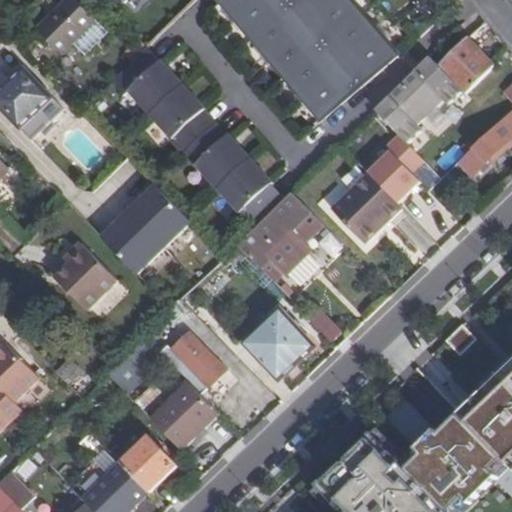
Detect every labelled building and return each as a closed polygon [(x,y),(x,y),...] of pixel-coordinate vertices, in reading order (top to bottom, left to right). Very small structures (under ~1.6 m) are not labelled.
[(70,0),(66,4),(36,33),(61,58),(96,24),(72,0),(70,0)] [(352,0),(229,0),(223,5),(323,124),(401,57),(352,0)] [(468,40),(459,49),(451,40),(378,112),(402,135),(409,143),(424,129),(420,124),(444,99),(449,105),(462,91),(466,95),(495,67),(485,57),(468,40)] [(258,230),(287,201),(273,186),(275,184),(231,137),(229,138),(206,113),(207,111),(163,63),(162,64),(148,50),(111,85),(124,99),(130,95),(173,141),(171,142),(196,170),(198,168),(241,216),(243,214),(258,230)] [(0,106),(23,130),(53,100),(26,72),(9,87),(0,96),(0,106)] [(23,130),(31,139),(34,141),(65,111),(63,108),(53,100),(23,130)] [(511,117),(477,150),(463,163),(476,177),(490,164),(511,143),(511,117)] [(393,152),(391,153),(422,184),(424,182),(415,173),(427,162),(409,143),(402,135),(389,148),(393,152)] [(371,173),(372,175),(400,205),(410,195),(422,184),(391,153),(371,173)] [(0,182),(12,171),(5,165),(0,170),(0,182)] [(400,205),(372,175),(334,210),(367,244),(386,227),(405,209),(400,205)] [(193,225),(157,189),(104,241),(139,277),(165,252),(193,225)] [(241,248),(273,281),(283,271),(287,275),(303,259),(310,252),(303,246),(324,225),(294,195),(287,201),(258,230),(241,248)] [(119,282),(85,246),(66,262),(70,267),(65,272),(57,280),(89,312),(119,282)] [(164,350),(161,354),(191,386),(202,397),(223,377),(241,361),(185,303),(174,313),(147,339),(154,346),(158,342),(164,350)] [(341,333),(320,310),(310,319),(332,341),(341,333)] [(314,349),(282,315),(248,346),(278,381),(296,365),(314,349)] [(478,341),(463,326),(446,343),(461,357),(478,341)] [(0,433),(0,434),(23,411),(16,403),(41,379),(7,343),(0,349),(0,433)] [(157,358),(146,346),(123,368),(133,379),(157,358)] [(71,361),(59,372),(70,383),(81,371),(71,361)] [(511,375),(488,399),(485,396),(462,417),(511,468),(511,375)] [(205,433),(221,417),(202,397),(191,386),(154,421),(185,453),(205,433)] [(387,419),(419,451),(437,433),(405,401),(387,419)] [(458,413),(437,433),(419,451),(404,466),(372,434),(351,454),(353,456),(339,470),(337,468),(316,488),(340,511),(466,511),(496,483),(511,499),(511,468),(462,417),(458,413)] [(63,437),(56,429),(49,436),(56,443),(63,437)] [(152,439),(124,466),(149,493),(165,478),(176,467),(152,439)] [(124,466),(86,502),(95,511),(129,511),(132,510),(149,493),(124,466)] [(37,497),(14,473),(0,487),(23,511),(37,497)]
